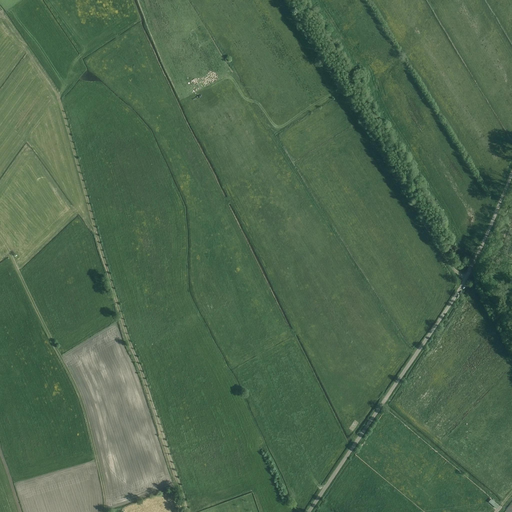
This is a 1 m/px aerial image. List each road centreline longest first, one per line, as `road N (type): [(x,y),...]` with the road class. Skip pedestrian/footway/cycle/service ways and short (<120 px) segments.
road 1 (track): [(187,511),(60,97),(0,10)]
road 2 (unclassified): [(309,511),(459,289),(511,174)]
road 3 (track): [(459,289),(283,0)]
road 4 (track): [(0,238),(77,387),(105,511)]
